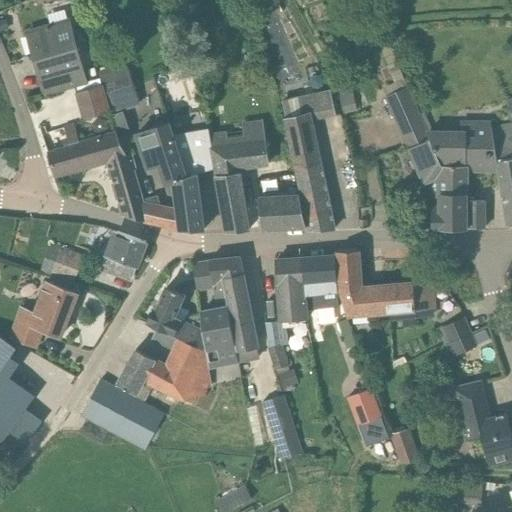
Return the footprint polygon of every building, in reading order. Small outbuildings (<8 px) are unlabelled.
[(270,4),(267,0),(252,0),(256,10),(270,4)] [(0,32),(9,31),(7,20),(0,21),(0,32)] [(75,86),(87,82),(69,21),(28,33),(35,56),(39,55),(43,70),(41,70),(48,94),(75,86)] [(110,111),(111,115),(124,111),(140,107),(126,62),(98,71),(100,78),(110,111)] [(399,91),(386,97),(397,123),(418,113),(419,113),(407,87),(399,70),(391,73),(396,84),(399,91)] [(75,86),(84,118),(110,111),(100,78),(87,82),(75,86)] [(351,89),(338,92),(343,114),(357,111),(351,89)] [(333,230),(329,207),(320,163),(306,96),(283,102),(293,151),(310,231),(333,230)] [(133,141),(124,111),(111,115),(115,129),(116,132),(80,143),(74,125),(64,128),(69,147),(49,153),(56,177),(94,166),(108,162),(124,216),(144,222),(140,202),(133,177),(135,176),(133,171),(135,170),(130,154),(127,155),(123,144),(133,141)] [(426,130),(418,113),(397,123),(408,149),(424,183),(430,181),(429,200),(440,199),(439,213),(432,213),(432,229),(466,229),(466,166),(442,166),(426,130)] [(238,174),(237,168),(269,163),(263,120),(239,123),(242,140),(230,142),(228,131),(209,133),(210,136),(215,166),(224,217),(228,233),(248,231),(240,174),(238,174)] [(426,130),(442,166),(466,166),(475,166),(475,171),(497,171),(493,127),(491,120),(475,120),(476,129),(426,130)] [(511,122),(493,127),(497,171),(499,171),(502,189),(511,186),(511,122)] [(186,178),(173,137),(168,123),(136,134),(147,168),(159,164),(166,185),(173,182),(186,178)] [(203,231),(199,198),(196,175),(212,170),(211,167),(215,166),(210,136),(206,137),(205,131),(173,137),(186,178),(173,182),(180,231),(203,231)] [(511,186),(502,189),(508,228),(511,227),(511,186)] [(261,230),(306,227),(300,195),(259,198),(261,230)] [(162,226),(161,208),(157,207),(155,197),(140,202),(144,222),(162,226)] [(469,201),(469,229),(484,229),(484,201),(469,201)] [(118,261),(114,271),(129,277),(134,266),(137,267),(146,242),(117,232),(108,257),(118,261)] [(434,281),(414,283),(360,287),(358,250),(337,251),(339,285),(348,317),(416,311),(436,309),(434,281)] [(57,256),(58,254),(50,251),(45,263),(54,266),(51,274),(74,283),(79,266),(57,256)] [(304,295),(337,292),(335,256),(301,259),(304,295)] [(223,277),(243,274),(240,257),(209,261),(214,290),(214,292),(225,290),(223,277)] [(306,319),(304,295),(301,259),(275,261),(280,321),(306,319)] [(196,292),(214,290),(209,261),(209,262),(193,264),(196,292)] [(258,349),(259,349),(243,274),(223,277),(225,290),(226,298),(228,308),(238,364),(238,363),(259,358),(258,349)] [(77,293),(58,286),(46,281),(34,313),(20,307),(9,338),(36,348),(42,331),(60,338),(77,293)] [(203,331),(174,318),(184,296),(181,294),(175,291),(167,287),(156,310),(153,308),(146,323),(157,328),(206,351),(203,331)] [(226,298),(225,290),(214,292),(215,299),(226,298)] [(209,370),(238,364),(228,308),(200,313),(203,331),(206,351),(209,370)] [(355,346),(347,320),(337,323),(346,349),(355,346)] [(450,342),(471,333),(465,320),(444,329),(450,342)] [(288,366),(282,344),(280,322),(265,323),(268,348),(274,370),(276,375),(290,370),(288,366)] [(209,370),(206,351),(157,328),(151,341),(174,351),(167,365),(136,349),(129,363),(147,372),(144,379),(153,383),(152,386),(183,401),(184,399),(194,404),(198,396),(205,398),(208,388),(211,387),(209,370)] [(456,356),(477,347),(471,334),(450,343),(456,356)] [(0,371),(16,348),(0,336),(0,430),(5,435),(8,431),(25,443),(40,421),(24,409),(33,396),(0,373),(0,371)] [(145,383),(152,386),(153,383),(144,379),(147,372),(129,363),(117,384),(139,396),(145,383)] [(276,375),(281,389),(294,385),(290,370),(276,375)] [(101,444),(109,431),(146,450),(165,412),(100,380),(81,417),(86,419),(79,433),(101,444)] [(490,418),(484,398),(480,380),(454,387),(458,404),(467,440),(483,437),(490,466),(511,460),(511,435),(507,414),(490,418)] [(369,422),(380,418),(378,413),(369,389),(347,397),(356,422),(358,426),(369,422)] [(303,455),(284,395),(261,402),(280,462),(303,455)] [(400,463),(421,462),(410,428),(406,429),(399,404),(386,408),(392,434),(390,435),(400,463)] [(264,445),(256,406),(247,408),(255,447),(264,445)] [(372,458),(394,449),(385,425),(363,434),(372,458)] [(449,502),(481,504),(482,491),(489,492),(490,482),(448,480),(448,489),(450,489),(449,502)] [(244,486),(215,501),(220,511),(228,511),(252,499),(244,486)]
